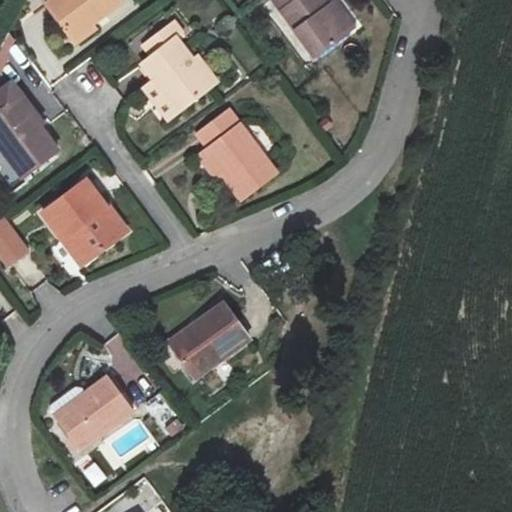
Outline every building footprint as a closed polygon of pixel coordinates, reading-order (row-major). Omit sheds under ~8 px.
[(121,3),(118,0),(53,0),(46,5),(71,39),(92,24),(121,3)] [(272,0),(316,58),(348,34),(327,5),(323,0),(272,0)] [(327,5),(348,34),(354,30),(332,1),(327,5)] [(194,62),(178,41),(185,36),(175,23),(145,46),(154,58),(144,66),(156,82),(180,113),(214,88),(194,62)] [(92,24),(71,39),(75,44),(96,29),(92,24)] [(0,48),(0,50),(4,55),(13,38),(8,33),(0,48)] [(199,59),(194,62),(214,88),(218,84),(199,59)] [(169,122),(180,113),(156,82),(145,90),(169,122)] [(19,97),(10,85),(0,92),(0,148),(22,178),(58,152),(40,128),(44,125),(36,115),(32,118),(17,98),(19,97)] [(36,115),(21,95),(19,97),(17,98),(32,118),(36,115)] [(240,200),(276,173),(228,111),(197,134),(208,149),(204,152),(221,175),(240,200)] [(221,175),(204,152),(197,157),(214,180),(221,175)] [(106,208),(86,181),(42,213),(77,261),(97,246),(100,251),(127,232),(112,212),(110,214),(107,216),(102,211),(106,208)] [(102,211),(107,216),(110,214),(106,208),(102,211)] [(25,252),(2,219),(0,220),(0,254),(8,265),(25,252)] [(194,379),(249,340),(223,304),(194,325),(197,330),(172,349),(194,379)] [(197,330),(194,325),(169,344),(172,349),(197,330)] [(50,412),(79,451),(134,410),(108,376),(85,393),(82,388),(76,388),(52,406),(50,412)] [(97,461),(82,468),(93,491),(108,483),(97,461)]
